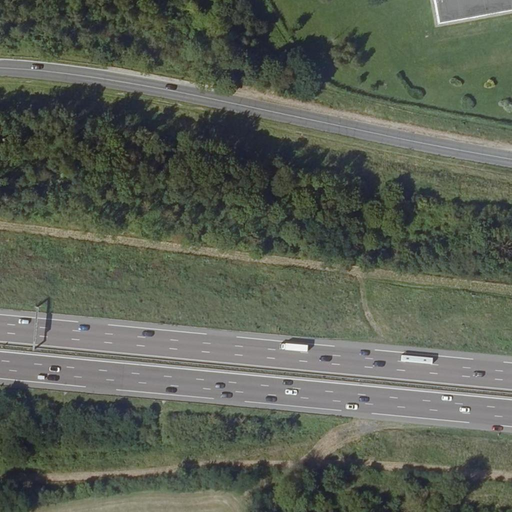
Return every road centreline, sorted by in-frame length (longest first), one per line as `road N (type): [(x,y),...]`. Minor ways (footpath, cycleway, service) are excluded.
road 1 (secondary): [(511,159),(137,84),(0,68)]
road 2 (motorway): [(511,376),(0,328)]
road 3 (motorway): [(0,367),(511,415)]
